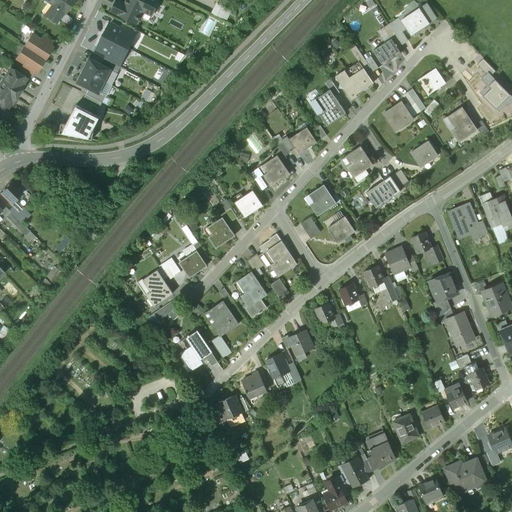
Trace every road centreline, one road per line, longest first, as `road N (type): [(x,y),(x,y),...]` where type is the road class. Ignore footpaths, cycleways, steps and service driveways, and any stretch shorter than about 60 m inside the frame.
road 1 (secondary): [(24,160),(111,159),(165,137),(304,0)]
road 2 (residential): [(277,209),(427,44),(440,37),(457,53)]
road 3 (residential): [(509,389),(434,199)]
road 4 (residential): [(509,389),(360,511)]
road 5 (residential): [(326,279),(206,395)]
road 6 (residential): [(93,0),(24,133)]
road 7 (residential): [(434,199),(326,279)]
road 8 (residential): [(192,294),(277,209)]
